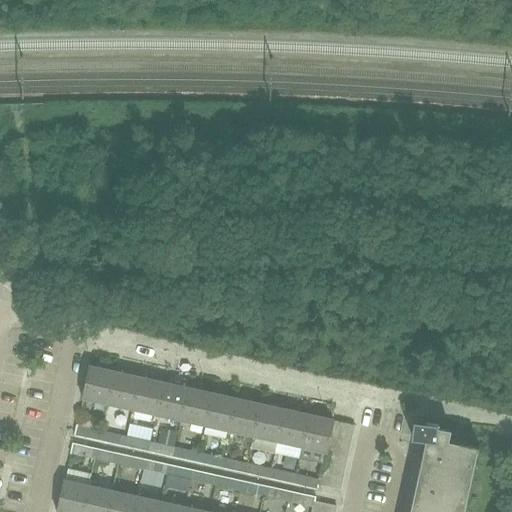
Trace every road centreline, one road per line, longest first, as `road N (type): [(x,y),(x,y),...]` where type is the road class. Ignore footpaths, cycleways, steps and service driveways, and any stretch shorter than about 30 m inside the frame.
road 1 (track): [(511,265),(380,243),(213,242),(146,257),(36,258),(25,280),(0,298)]
road 2 (track): [(36,258),(17,125)]
